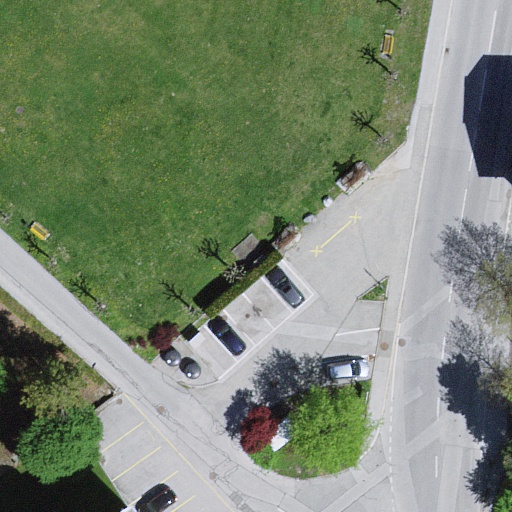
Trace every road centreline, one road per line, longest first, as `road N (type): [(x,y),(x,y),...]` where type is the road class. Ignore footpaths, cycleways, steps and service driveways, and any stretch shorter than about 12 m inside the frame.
road 1 (tertiary): [(438,511),(443,346),(497,0)]
road 2 (unclassified): [(0,255),(192,438),(290,511)]
